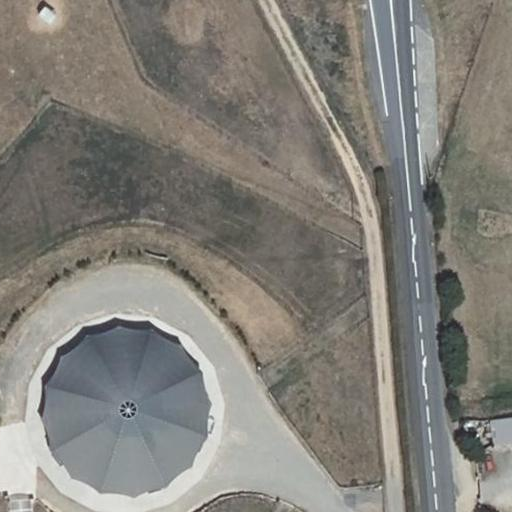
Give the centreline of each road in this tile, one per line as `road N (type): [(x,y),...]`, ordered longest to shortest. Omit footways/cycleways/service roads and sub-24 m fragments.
road 1 (track): [(264,0),(367,202),(396,511)]
road 2 (secondary): [(437,511),(394,0)]
